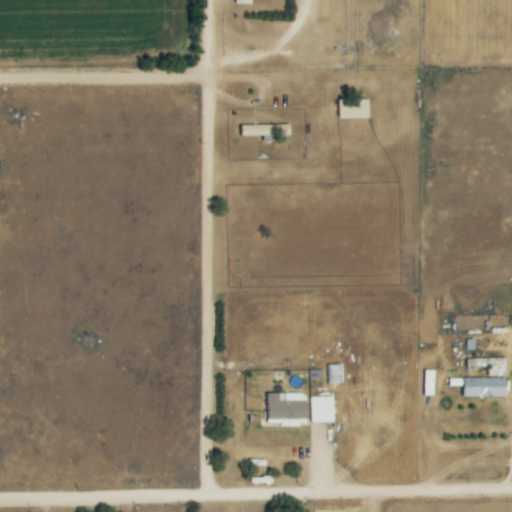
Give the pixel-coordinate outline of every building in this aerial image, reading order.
[(370,119),(369,100),(339,101),(339,120),(370,119)] [(242,126),(242,137),(291,136),(291,125),(242,126)] [(488,377),(506,377),(506,359),(474,359),(474,367),(488,367),(488,377)] [(342,365),(328,366),(329,384),(343,384),(342,365)] [(434,396),(435,371),(425,371),(424,396),(434,396)] [(462,398),(507,396),(506,378),(449,379),(450,386),(462,386),(462,398)] [(307,393),(269,394),(269,419),(282,419),(282,427),(299,427),(299,419),(307,419),(307,393)] [(311,423),(335,422),(334,397),(311,397),(311,423)]
